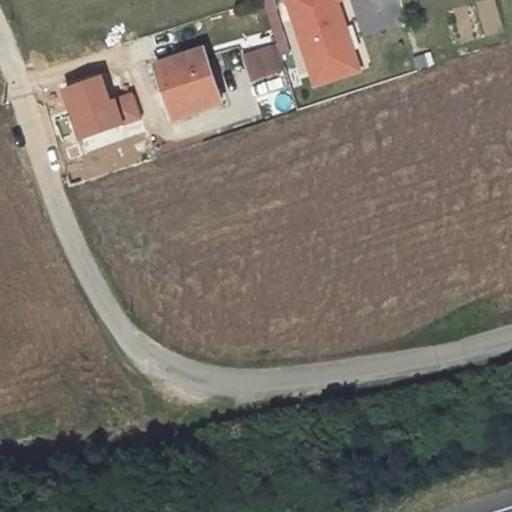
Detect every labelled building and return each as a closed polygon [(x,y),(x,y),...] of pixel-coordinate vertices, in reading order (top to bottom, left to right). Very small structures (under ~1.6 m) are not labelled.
[(271,0),(264,0),(263,1),(280,52),(288,49),(271,0)] [(355,55),(336,0),(286,0),(310,70),(355,55)] [(276,44),(261,49),(270,74),(285,69),(276,44)] [(203,49),(157,65),(174,118),(221,102),(203,49)] [(261,49),(243,55),(252,80),(270,74),(261,49)] [(355,55),(310,70),(315,84),(359,70),(355,55)] [(295,69),(288,72),(293,88),(301,85),(295,69)] [(131,94),(109,102),(100,77),(62,90),(79,139),(140,119),(131,94)]
